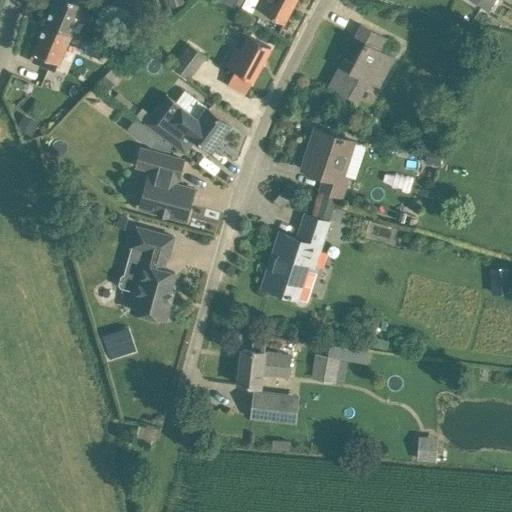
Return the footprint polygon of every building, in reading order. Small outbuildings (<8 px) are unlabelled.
[(54,0),(45,21),(72,32),(78,18),(85,21),(80,34),(95,40),(106,13),(84,4),(77,0),(54,0)] [(143,23),(152,11),(132,0),(114,0),(111,6),(139,21),(139,20),(143,23)] [(132,0),(152,11),(157,0),(132,0)] [(214,0),(214,1),(241,15),(249,0),(214,0)] [(261,0),(258,7),(284,22),(295,0),(261,0)] [(495,0),(472,0),(489,11),(495,0)] [(476,13),(468,5),(459,15),(467,22),(476,13)] [(72,32),(45,21),(33,50),(33,51),(30,59),(55,69),(72,32)] [(329,84),(346,94),(354,98),(365,78),(379,86),(395,56),(381,49),(387,37),(361,24),(355,36),(365,41),(354,62),(344,57),(329,84)] [(227,87),(244,96),(271,46),(249,34),(241,48),(236,46),(226,65),(236,70),(227,87)] [(104,47),(92,41),(88,52),(100,57),(104,47)] [(173,66),(189,78),(206,55),(189,43),(173,66)] [(96,85),(105,93),(114,83),(105,74),(96,85)] [(197,119),(174,101),(165,113),(157,106),(146,121),(179,146),(189,132),(211,148),(230,122),(207,105),(197,119)] [(39,122),(23,113),(16,126),(31,135),(39,122)] [(138,136),(149,145),(157,134),(146,126),(138,136)] [(348,177),(340,174),(351,139),(315,127),(301,168),(325,175),(321,189),(342,196),(348,177)] [(428,146),(426,162),(440,164),(442,148),(428,146)] [(148,175),(140,206),(186,218),(192,196),(189,195),(191,187),(176,183),(178,176),(179,176),(183,159),(141,147),(136,164),(150,168),(148,175)] [(320,200),(315,216),(328,221),(334,204),(320,200)] [(315,216),(307,214),(299,238),(280,232),(274,252),(278,253),(267,286),(263,285),(263,286),(296,297),(296,301),(298,304),(302,305),(306,304),(308,300),(320,265),(314,264),(328,221),(315,216)] [(174,236),(137,225),(131,245),(145,249),(134,290),(136,290),(131,309),(165,318),(171,299),(168,298),(175,271),(163,268),(166,255),(168,255),(174,236)] [(510,266),(490,267),(492,293),(511,292),(510,266)] [(291,354),(265,351),(266,341),(253,339),(252,349),(242,348),(238,383),(260,386),(262,372),(289,375),(291,354)] [(311,377),(337,381),(341,357),(315,353),(311,377)] [(301,394),(254,388),(251,417),(297,423),(301,394)] [(435,444),(421,443),(420,454),(435,455),(435,444)]
